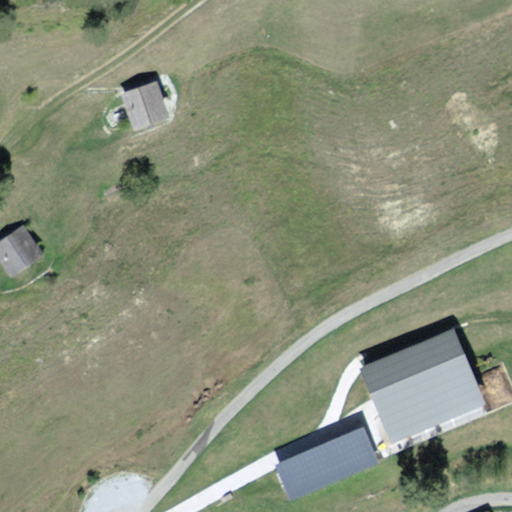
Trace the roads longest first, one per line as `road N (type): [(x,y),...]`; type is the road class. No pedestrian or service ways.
road 1 (track): [(511,234),(317,332),(132,511)]
road 2 (track): [(197,0),(44,108)]
